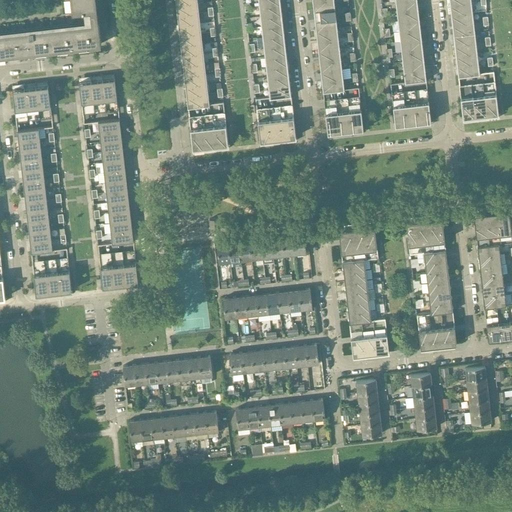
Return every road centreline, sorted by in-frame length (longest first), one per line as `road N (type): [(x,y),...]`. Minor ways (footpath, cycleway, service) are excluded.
road 1 (residential): [(310,157),(332,368),(474,351)]
road 2 (residential): [(474,351),(450,140)]
road 3 (residential): [(0,111),(20,307)]
road 4 (residential): [(189,171),(169,0)]
road 5 (residential): [(98,299),(149,290),(137,177)]
road 6 (residential): [(310,157),(293,0)]
road 7 (residential): [(450,140),(310,157)]
road 8 (residential): [(434,0),(450,140)]
road 9 (residential): [(0,70),(124,56)]
road 10 (residential): [(310,157),(189,171)]
road 11 (residential): [(137,177),(124,56)]
